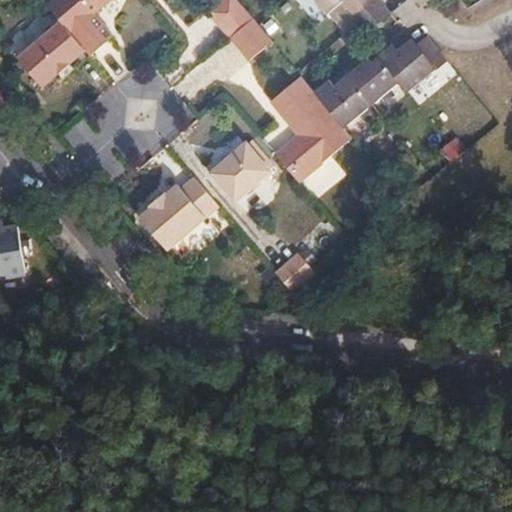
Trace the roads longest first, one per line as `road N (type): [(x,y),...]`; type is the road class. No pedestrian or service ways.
road 1 (residential): [(54,193),(128,275),(206,335),(511,373)]
road 2 (residential): [(54,193),(154,108)]
